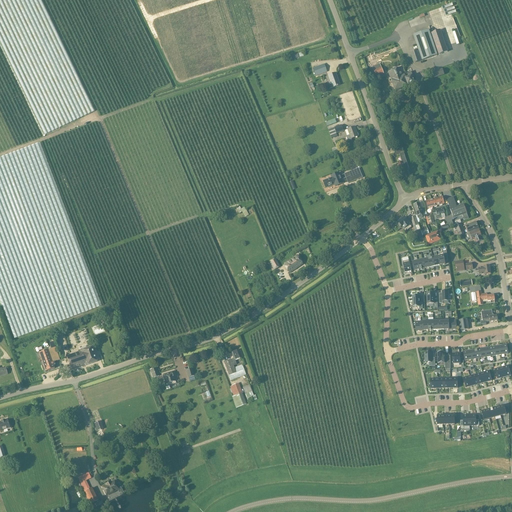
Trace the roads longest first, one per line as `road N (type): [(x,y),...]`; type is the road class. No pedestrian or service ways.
road 1 (tertiary): [(0,398),(223,333),(361,237)]
road 2 (track): [(0,153),(99,118),(193,344)]
road 3 (unclassified): [(511,476),(370,501),(278,500),(232,511)]
road 4 (unclassified): [(403,200),(328,0)]
road 5 (residential): [(511,390),(407,407),(386,352)]
road 6 (residential): [(510,329),(500,259),(462,185)]
road 7 (residential): [(386,352),(510,329)]
